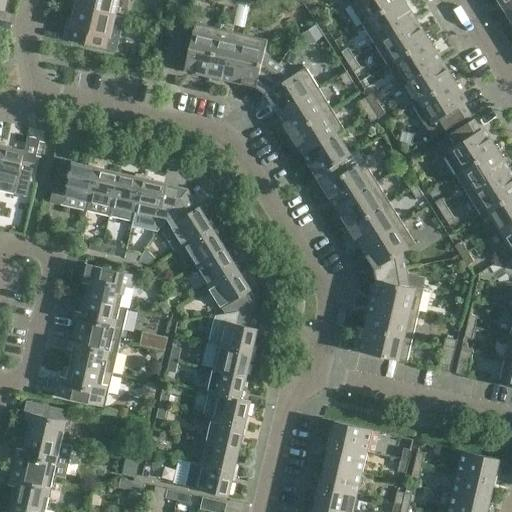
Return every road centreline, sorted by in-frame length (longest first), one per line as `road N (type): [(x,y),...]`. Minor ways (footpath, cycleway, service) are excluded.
road 1 (residential): [(316,369),(329,300),(230,137),(39,92)]
road 2 (residential): [(2,380),(28,373),(56,258),(5,247),(0,272)]
road 3 (residential): [(511,420),(316,369)]
road 4 (residential): [(262,511),(289,394),(316,369)]
